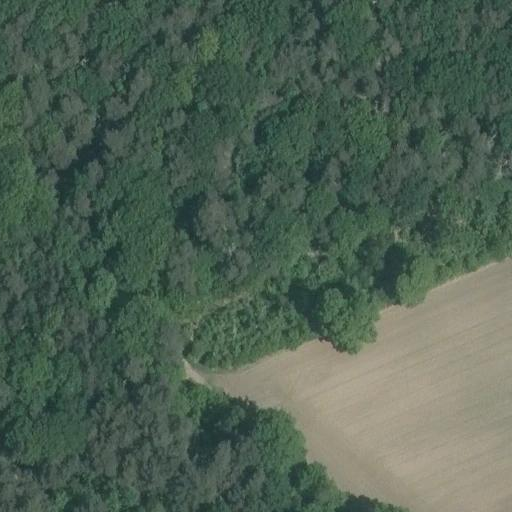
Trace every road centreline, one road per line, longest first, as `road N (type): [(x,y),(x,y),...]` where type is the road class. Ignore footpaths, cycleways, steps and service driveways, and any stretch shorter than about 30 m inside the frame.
road 1 (track): [(33,182),(244,405),(365,511)]
road 2 (track): [(33,182),(295,0)]
